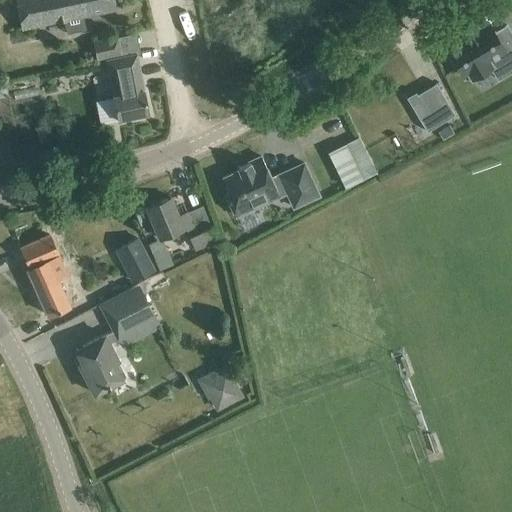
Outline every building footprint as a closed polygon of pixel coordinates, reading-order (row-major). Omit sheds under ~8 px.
[(15,0),(21,27),(64,19),(66,33),(85,29),(83,15),(116,8),(114,0),(15,0)] [(469,74),(472,77),(491,65),(489,62),(504,53),(511,65),(511,33),(507,25),(494,33),(488,24),(479,30),(477,27),(463,36),(465,38),(448,49),(450,52),(448,54),(454,65),(457,63),(465,76),(469,74)] [(92,41),(96,59),(122,54),(118,35),(92,41)] [(106,60),(118,119),(148,113),(136,53),(106,60)] [(416,92),(407,97),(427,131),(455,114),(436,82),(417,94),(416,92)] [(449,124),(438,130),(442,137),(453,131),(449,124)] [(343,145),(361,180),(376,173),(359,137),(343,145)] [(239,170),(223,177),(229,192),(226,194),(236,216),(238,215),(244,230),(261,222),(254,208),(255,207),(254,203),(275,193),(277,197),(280,196),(277,191),(284,187),(294,207),(319,195),(304,163),(278,174),(279,176),(272,179),(261,156),(247,162),(238,167),(239,170)] [(178,215),(171,197),(146,207),(160,238),(187,227),(196,248),(219,239),(204,204),(178,215)] [(66,273),(49,234),(21,246),(30,267),(27,269),(47,314),(69,304),(57,277),(66,273)] [(155,270),(137,236),(114,249),(132,282),(155,270)] [(166,246),(152,252),(159,270),(173,264),(166,246)] [(139,283),(98,304),(112,331),(117,338),(121,346),(161,326),(139,283)] [(117,338),(112,331),(106,334),(106,333),(76,349),(82,361),(79,363),(95,393),(124,378),(123,377),(126,375),(119,362),(120,361),(110,342),(117,338)] [(244,397),(227,365),(215,371),(214,369),(197,378),(207,399),(209,398),(216,411),(244,397)]
